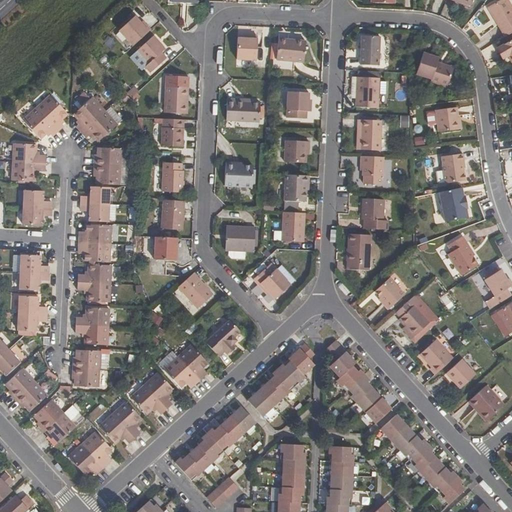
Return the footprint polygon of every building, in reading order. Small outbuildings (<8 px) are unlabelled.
[(495,0),(486,5),(503,35),(511,30),(511,8),(507,0),(495,0)] [(118,31),(132,46),(150,30),(144,24),(142,25),(134,16),(118,31)] [(164,49),(153,36),(129,57),(141,70),(145,66),(149,72),(165,57),(161,52),(164,49)] [(378,36),(360,36),(359,64),(377,64),(378,36)] [(258,37),(249,37),(249,39),(238,39),(237,60),(256,60),(258,37)] [(511,37),(497,47),(503,57),(506,54),(511,63),(511,37)] [(287,43),(278,42),(277,59),(304,60),(305,40),(287,39),(287,43)] [(429,79),(446,85),(452,69),(435,63),(436,60),(437,57),(421,52),(414,72),(430,77),(429,79)] [(453,66),(436,60),(435,63),(452,69),(453,66)] [(376,93),(384,93),(385,81),(377,81),(377,77),(356,76),(355,106),(376,107),(376,93)] [(186,88),(188,88),(188,79),(166,79),(166,88),(186,88)] [(124,83),(120,87),(131,98),(138,92),(134,88),(131,90),(124,83)] [(185,104),(186,88),(166,88),(165,114),(187,114),(188,104),(185,104)] [(75,124),(80,130),(102,109),(90,96),(89,97),(84,92),(76,99),(81,104),(73,112),(77,117),(80,120),(77,123),(75,124)] [(58,119),(61,116),(67,111),(50,93),(36,106),(23,118),(40,136),(45,131),(47,129),(50,132),(51,133),(57,128),(62,123),(61,121),(58,119)] [(308,94),(287,93),(285,118),(305,119),(305,112),(310,112),(310,103),(308,103),(308,94)] [(258,122),(258,102),(243,102),(242,99),(227,98),(226,120),(258,122)] [(92,134),(97,140),(115,123),(102,109),(80,130),(85,135),(87,134),(90,131),(92,134)] [(459,131),(457,119),(455,109),(435,113),(439,135),(459,131)] [(400,116),(399,127),(408,128),(409,116),(400,116)] [(183,129),(183,120),(163,119),(162,128),(162,146),(182,147),(183,129)] [(379,150),(380,120),(361,119),(360,149),(379,150)] [(45,154),(38,153),(35,153),(35,149),(36,143),(14,141),(13,159),(12,178),(34,179),(34,172),(34,168),(37,168),(44,169),(44,161),(45,154)] [(306,151),(308,151),(308,142),(285,141),(284,163),(305,164),(305,155),(306,151)] [(98,146),(97,153),(97,157),(94,157),(93,164),(93,171),(96,172),(96,175),(96,182),(106,183),(118,184),(119,166),(120,148),(98,146)] [(381,176),(382,157),(360,156),(359,164),(362,164),(361,175),(363,175),(362,184),(380,184),(380,176),(381,176)] [(462,163),(464,163),(463,156),(441,159),(445,185),(465,182),(463,170),(462,163)] [(236,163),(235,160),(226,160),(225,182),(251,184),(251,182),(252,168),(252,163),(242,163),(236,163)] [(182,165),(164,164),(163,192),(183,194),(184,172),(181,172),(182,165)] [(307,184),(308,176),(285,175),(284,201),(304,202),(305,184),(307,184)] [(108,186),(106,186),(95,185),(89,185),(89,192),(89,195),(86,195),(81,195),(80,202),(80,209),(85,209),(88,209),(88,213),(87,219),(89,219),(99,220),(105,220),(107,203),(108,186)] [(50,198),(44,198),(41,198),(41,194),(42,189),(24,187),(23,205),(22,222),(40,223),(40,216),(40,212),(43,213),(49,213),(49,206),(50,198)] [(464,196),(462,189),(439,194),(446,223),(469,217),(467,211),(469,211),(466,196),(464,196)] [(183,210),(184,201),(163,200),(163,208),(162,230),(182,230),(183,210)] [(381,223),(381,201),(362,200),(361,212),(360,212),(359,222),(381,223)] [(303,221),(282,220),(281,240),(302,241),(303,221)] [(109,224),(99,224),(89,223),(85,223),(85,229),(85,232),(78,231),(78,240),(78,248),(83,248),(83,251),(83,258),(87,259),(97,259),(107,260),(108,241),(109,224)] [(226,225),(225,249),(254,250),(255,227),(226,225)] [(176,260),(176,238),(157,237),(156,260),(176,260)] [(368,273),(369,238),(348,237),(346,272),(368,273)] [(469,253),(471,252),(462,237),(447,246),(451,252),(447,255),(460,276),(477,266),(473,258),(469,253)] [(46,262),(40,262),(37,262),(37,258),(38,252),(20,251),(19,269),(18,285),(35,286),(36,280),(36,277),(39,277),(45,277),(45,270),(46,262)] [(97,263),(87,263),(86,269),(86,273),(83,273),(76,272),(75,280),(75,288),(82,288),(85,288),(85,291),(84,299),(106,300),(107,282),(108,264),(97,263)] [(265,290),(268,293),(273,299),(289,285),(270,263),(252,279),(263,291),(265,290)] [(495,297),(500,305),(511,297),(511,286),(511,287),(507,281),(501,271),(485,281),(495,297)] [(212,294),(193,273),(178,287),(197,308),(212,294)] [(383,302),(382,304),(387,309),(403,294),(388,278),(373,291),(379,297),(383,302)] [(43,303),(37,303),(35,303),(35,299),(35,293),(17,292),(16,309),(15,327),(33,328),(34,321),(34,317),(37,318),(42,318),(43,311),(43,303)] [(447,309),(454,306),(448,295),(442,298),(447,309)] [(511,301),(497,312),(510,332),(511,330),(511,301)] [(411,306),(407,302),(394,313),(398,317),(397,319),(412,336),(428,322),(412,305),(411,306)] [(83,306),(83,312),(83,316),(80,316),(73,315),(73,323),(72,330),(79,331),(82,331),(81,335),(81,341),(103,343),(104,325),(105,307),(83,306)] [(234,337),(240,332),(229,320),(204,341),(218,356),(224,351),(226,353),(234,346),(232,343),(236,340),(234,337)] [(427,368),(434,375),(452,359),(433,339),(418,353),(429,366),(427,368)] [(334,340),(323,350),(333,361),(328,366),(338,377),(335,380),(341,387),(343,385),(347,389),(351,393),(349,395),(354,401),(364,412),(374,423),(390,409),(380,398),(370,386),(366,382),(368,380),(363,374),(358,369),(356,371),(351,365),(354,362),(344,351),(334,340)] [(0,368),(2,370),(6,374),(19,362),(7,349),(0,341),(0,368)] [(273,376),(269,380),(259,390),(247,400),(262,416),(273,406),(284,396),(289,391),(287,389),(291,385),(296,380),(298,383),(304,377),(302,375),(313,364),(308,359),(314,354),(304,344),(299,349),(288,359),(289,361),(283,367),(282,365),(277,369),(271,374),(273,376)] [(9,350),(19,361),(24,356),(14,345),(9,350)] [(199,370),(202,367),(207,363),(190,345),(177,357),(164,369),(180,387),(185,382),(187,380),(192,384),(197,379),(203,374),(199,370)] [(77,348),(77,355),(77,358),(71,358),(70,365),(70,373),(75,373),(75,377),(75,384),(99,386),(100,367),(101,350),(77,348)] [(459,388),(474,374),(459,359),(444,373),(451,380),(451,379),(459,388)] [(23,402),(25,404),(30,409),(45,394),(33,381),(21,368),(6,383),(10,388),(13,391),(10,393),(15,398),(20,404),(23,402)] [(164,396),(167,393),(172,388),(157,372),(144,385),(130,397),(145,413),(149,409),(152,406),(155,410),(159,414),(165,409),(171,403),(167,399),(164,396)] [(475,407),(486,420),(502,405),(484,385),(467,401),(474,409),(475,407)] [(51,432),(53,435),(58,440),(73,425),(61,412),(49,399),(34,413),(39,419),(42,422),(39,424),(43,429),(48,434),(51,432)] [(132,425),(135,422),(140,417),(126,401),(113,413),(99,426),(113,442),(118,437),(121,435),(124,438),(129,442),(134,437),(139,433),(135,428),(132,425)] [(203,441),(198,445),(187,455),(182,460),(180,457),(175,463),(190,479),(194,475),(195,477),(201,471),(213,461),(218,456),(216,454),(221,449),(226,445),(228,447),(233,442),(244,432),(255,422),(241,407),(230,417),(219,426),(214,431),(211,429),(206,434),(201,439),(203,441)] [(475,407),(474,409),(485,421),(486,420),(475,407)] [(395,415),(380,429),(389,440),(399,450),(405,457),(407,455),(411,459),(416,464),(413,466),(418,471),(427,482),(433,488),(435,486),(439,490),(444,495),(442,497),(448,504),(463,490),(458,483),(460,481),(455,476),(450,470),(448,472),(443,467),(433,457),(429,452),(431,449),(426,444),(421,439),(419,441),(415,436),(405,426),(395,415)] [(104,457),(107,454),(112,450),(95,432),(81,444),(68,456),(85,475),(90,470),(93,468),(97,472),(102,466),(108,461),(104,457)] [(278,502),(277,511),(299,511),(299,503),(300,496),(303,496),(303,488),(304,474),(305,461),(305,453),(301,453),(302,445),(281,444),(280,453),(283,453),(283,460),(282,473),(282,487),(281,494),(278,494),(278,502)] [(326,504),(326,511),(346,511),(347,505),(347,498),(351,498),(351,490),(352,477),(352,463),(353,454),(349,454),(350,447),(329,446),(328,454),(331,454),(331,461),(330,475),(330,489),(330,497),(327,497),(326,504)] [(4,484),(10,479),(5,473),(0,477),(0,501),(12,491),(7,487),(4,484)] [(216,508),(238,488),(229,478),(207,498),(216,508)] [(23,504),(20,501),(16,496),(0,510),(0,511),(24,511),(33,504),(28,499),(23,504)] [(162,511),(161,510),(156,504),(153,506),(149,501),(136,511),(162,511)] [(389,511),(388,511),(390,508),(384,502),(373,511),(389,511)]
